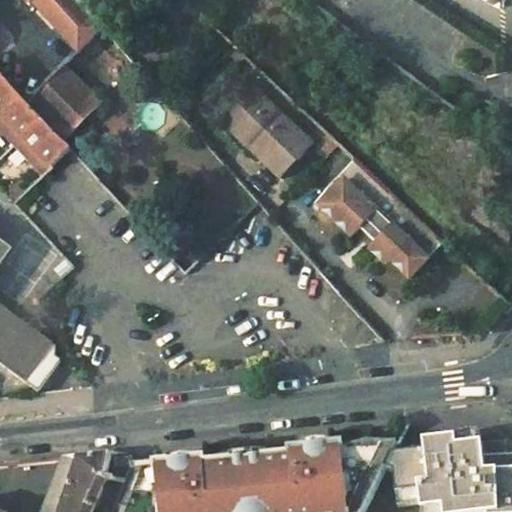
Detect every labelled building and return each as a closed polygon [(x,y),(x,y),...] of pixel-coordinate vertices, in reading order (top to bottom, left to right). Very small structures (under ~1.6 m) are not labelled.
[(33,9),(78,58),(104,31),(76,0),(21,0),(31,11),(33,9)] [(372,71),(381,60),(361,45),(353,54),(372,71)] [(102,105),(67,70),(30,108),(63,144),(102,105)] [(0,75),(0,132),(43,179),(71,153),(63,144),(30,108),(0,75)] [(256,92),(228,121),(253,147),(250,151),(279,180),(312,147),(256,92)] [(426,119),(392,164),(440,201),(474,157),(426,119)] [(223,125),(250,151),(253,147),(228,121),(223,125)] [(353,162),(313,203),(348,237),(356,229),(371,244),(367,249),(383,265),(389,260),(408,278),(441,245),(353,162)] [(25,196),(14,184),(3,194),(15,206),(25,196)] [(0,360),(27,381),(40,390),(62,361),(55,356),(55,349),(0,308),(0,268),(11,253),(0,245),(0,360)] [(483,438),(457,441),(459,451),(484,448),(483,438)] [(442,511),(445,511),(511,511),(511,457),(508,458),(484,459),(484,448),(459,451),(457,441),(426,444),(427,454),(394,457),(387,472),(396,476),(398,497),(421,494),(423,508),(423,511),(442,511)] [(165,471),(106,477),(105,482),(126,485),(114,511),(337,511),(340,511),(340,509),(370,505),(387,472),(394,457),(401,443),(346,449),(346,444),(312,448),(294,450),(294,455),(208,464),(208,459),(184,462),(164,464),(165,471)] [(508,447),(484,448),(484,459),(508,458),(508,447)] [(92,511),(105,482),(106,477),(110,455),(94,457),(79,458),(56,511),(92,511)] [(132,457),(111,459),(112,470),(133,467),(132,457)] [(56,511),(79,458),(64,460),(43,511),(56,511)] [(400,510),(423,508),(421,494),(398,497),(400,510)]
